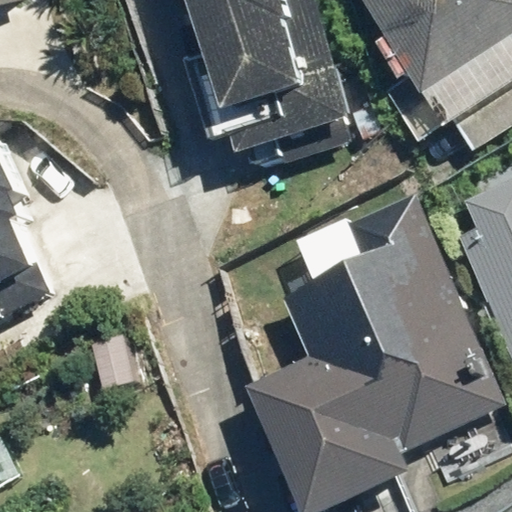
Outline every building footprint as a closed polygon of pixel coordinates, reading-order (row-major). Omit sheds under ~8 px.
[(176,0),(202,88),(195,90),(208,135),(278,115),(290,157),(350,140),(309,0),(176,0)] [(511,0),(349,0),(377,50),(364,57),(390,104),(407,95),(437,147),(461,133),(473,156),(511,134),(511,0)] [(21,216),(0,172),(0,289),(37,272),(13,220),(21,216)] [(491,252),(471,260),(511,358),(511,188),(472,205),(491,252)] [(376,351),(255,401),(300,511),(379,511),(413,498),(401,471),(511,425),(511,414),(466,302),(458,305),(429,232),(342,268),(376,351)]
